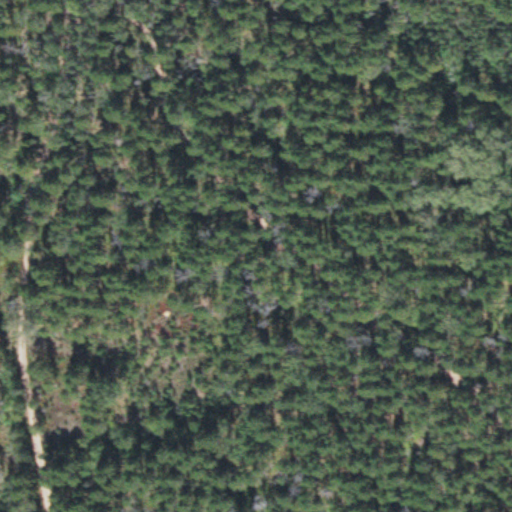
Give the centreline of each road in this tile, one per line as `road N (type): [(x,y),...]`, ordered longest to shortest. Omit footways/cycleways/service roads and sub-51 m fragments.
road 1 (track): [(128,0),(158,57),(179,129),(221,165),(262,221),(511,413)]
road 2 (track): [(54,511),(15,287),(78,0)]
